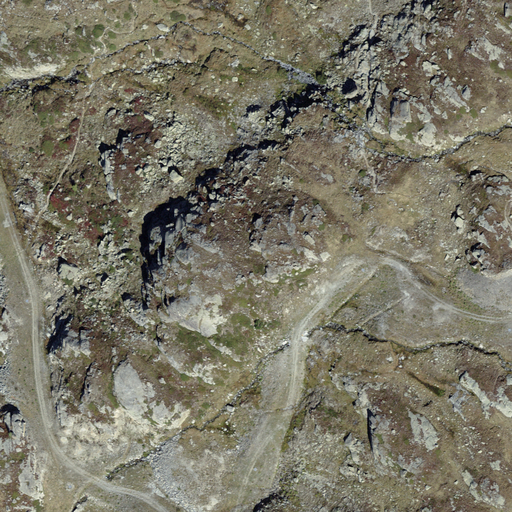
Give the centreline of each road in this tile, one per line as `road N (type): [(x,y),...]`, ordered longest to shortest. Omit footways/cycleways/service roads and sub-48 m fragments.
road 1 (track): [(237,511),(251,462),(282,415),(304,330),(354,269),(383,261),(457,312),(511,318)]
road 2 (track): [(159,511),(81,475),(50,441),(35,376),(31,298),(0,203)]
